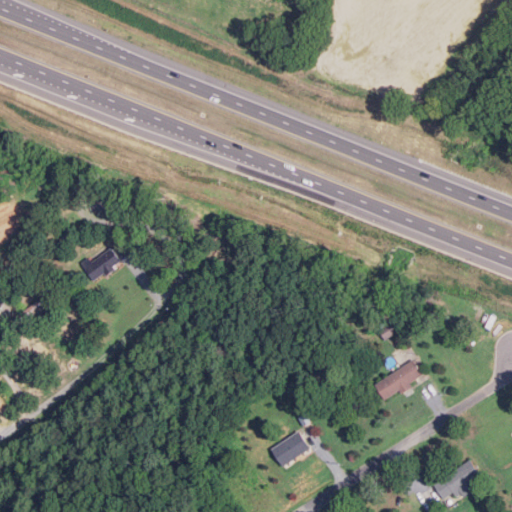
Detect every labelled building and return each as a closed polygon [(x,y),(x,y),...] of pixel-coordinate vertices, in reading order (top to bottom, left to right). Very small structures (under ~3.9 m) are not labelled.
[(78,201),(75,197),(79,194),(77,191),(87,183),(93,190),(78,201)] [(136,214),(127,214),(128,206),(137,206),(136,214)] [(38,220),(46,231),(38,237),(30,226),(38,220)] [(123,261),(113,247),(85,268),(96,282),(123,261)] [(17,329),(48,303),(43,296),(11,322),(17,329)] [(398,331),(386,340),(379,329),(382,327),(377,320),(386,314),(398,331)] [(376,382),(385,399),(425,376),(416,359),(376,382)] [(312,446),(300,430),(274,449),(285,465),(312,446)] [(446,498),(436,483),(473,458),(484,473),(474,480),(479,487),(467,495),(465,492),(459,496),(456,491),(446,498)]
